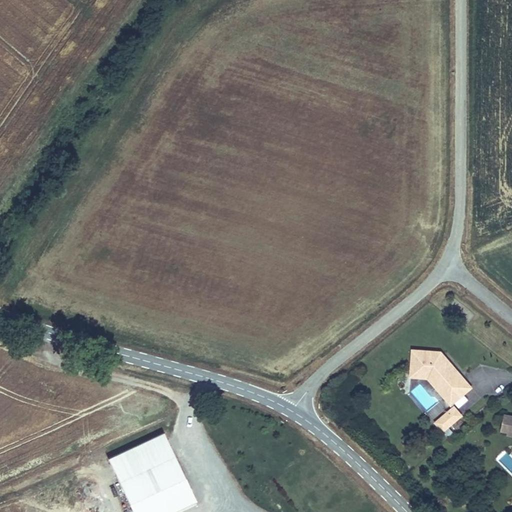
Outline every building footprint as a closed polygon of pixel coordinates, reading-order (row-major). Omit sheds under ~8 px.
[(451,405),(473,387),(442,350),(411,347),(409,370),(434,372),(448,389),(441,394),(451,405)] [(427,379),(441,394),(448,389),(434,372),(409,370),(409,377),(427,379)] [(433,422),(435,424),(456,407),(454,405),(433,422)] [(435,424),(442,433),(463,415),(456,407),(435,424)] [(511,413),(504,412),(500,431),(507,432),(511,432),(511,413)] [(168,511),(195,500),(163,429),(107,455),(132,511),(168,511)]
